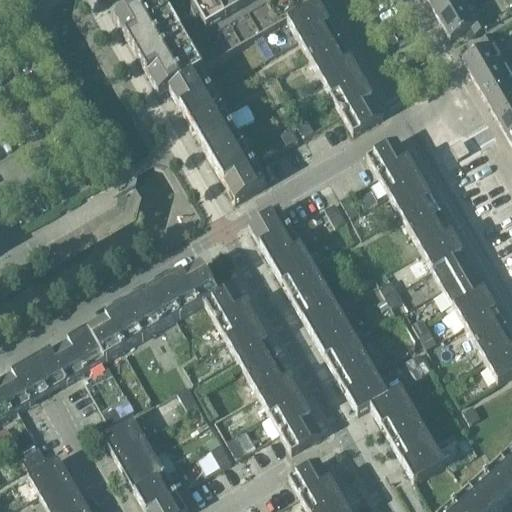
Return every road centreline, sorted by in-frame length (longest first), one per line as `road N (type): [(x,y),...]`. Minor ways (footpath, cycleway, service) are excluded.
road 1 (residential): [(20,350),(407,124)]
road 2 (residential): [(511,303),(407,124)]
road 3 (residential): [(112,511),(20,350)]
road 4 (residential): [(407,124),(334,0)]
